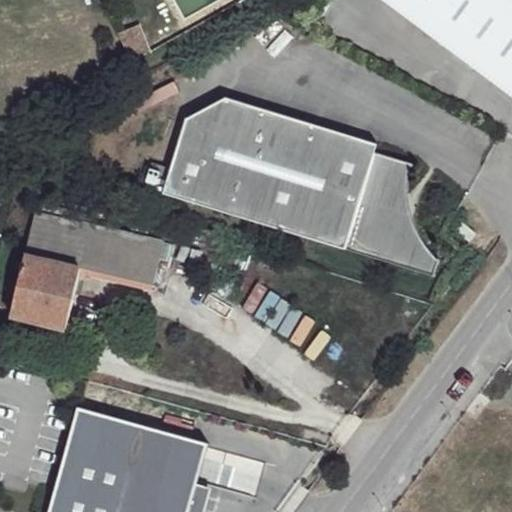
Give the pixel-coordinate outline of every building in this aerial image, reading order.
[(511,0),(389,0),(511,92),(511,0)] [(413,161),(374,149),(377,141),(225,94),(216,123),(186,114),(163,190),(434,275),(439,258),(437,256),(436,257),(430,250),(425,244),(422,238),(417,230),(414,223),(411,213),(409,201),(408,191),(408,181),(410,170),(411,164),(412,164),(413,161)] [(87,227),(34,215),(28,247),(80,261),(87,227)] [(475,232),(461,221),(455,229),(469,240),(475,232)] [(154,240),(87,227),(80,261),(78,271),(145,286),(154,240)] [(164,243),(154,240),(145,286),(155,288),(164,243)] [(80,261),(28,247),(9,325),(61,340),(78,271),(80,261)] [(256,286),(242,313),(291,338),(305,312),(256,286)] [(193,511),(211,450),(81,414),(53,511),(193,511)]
